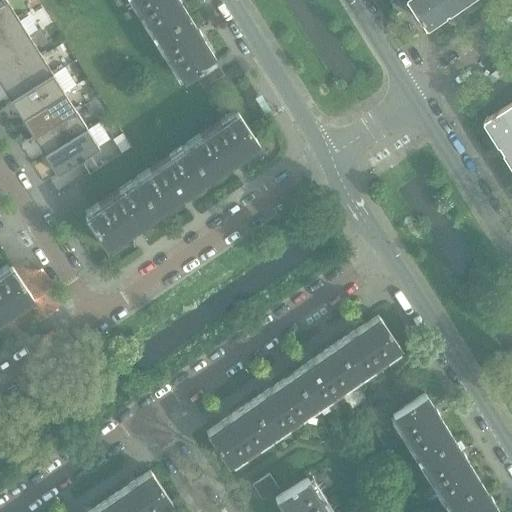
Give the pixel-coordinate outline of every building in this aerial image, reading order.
[(0,28),(17,17),(6,0),(3,0),(0,2),(0,28)] [(188,15),(178,0),(132,0),(155,36),(188,15)] [(469,0),(412,0),(430,25),(429,26),(430,27),(469,0)] [(215,59),(198,32),(188,15),(155,36),(182,80),(193,73),(214,60),(215,59)] [(0,53),(28,36),(17,17),(0,28),(0,53)] [(0,79),(40,54),(28,36),(0,53),(0,79)] [(0,85),(9,99),(51,72),(40,54),(0,79),(0,85)] [(223,73),(214,60),(193,73),(201,86),(223,73)] [(20,117),(63,91),(51,72),(9,99),(20,117)] [(32,136),(74,109),(63,91),(20,117),(32,136)] [(511,157),(511,102),(488,117),(488,116),(487,117),(511,157)] [(43,154),(86,127),(74,109),(32,136),(43,154)] [(207,179),(258,144),(237,112),(235,114),(234,114),(185,147),(207,179)] [(121,152),(113,138),(100,118),(86,127),(98,147),(83,156),(84,157),(80,160),(88,174),(122,153),(121,152)] [(83,156),(98,147),(86,127),(43,154),(55,174),(79,159),(80,160),(84,157),(83,156)] [(129,147),(121,133),(113,138),(121,152),(129,147)] [(157,213),(207,179),(185,147),(135,181),(157,213)] [(106,248),(157,213),(135,181),(86,215),(84,216),(106,248)] [(0,320),(27,302),(33,298),(31,295),(11,266),(9,268),(9,267),(0,273),(0,320)] [(399,346),(377,314),(333,344),(356,376),(397,348),(396,347),(398,346),(399,346)] [(356,376),(333,344),(291,373),(313,404),(356,376)] [(313,404),(291,373),(249,402),(271,434),(313,404)] [(452,437),(438,416),(424,393),(391,413),(419,458),(452,437)] [(271,434),(249,402),(205,431),(227,463),(229,462),(230,462),(271,434)] [(479,481),(465,459),(452,437),(419,458),(446,502),(479,481)] [(171,502),(154,477),(149,470),(106,499),(114,511),(155,511),(169,503),(168,503),(171,502)] [(277,486),(268,473),(252,484),(260,497),(277,486)] [(328,511),(308,479),(307,477),(274,497),(283,511),(328,511)] [(498,511),(493,502),(479,481),(446,502),(453,511),(498,511)] [(114,511),(106,499),(86,511),(114,511)]
